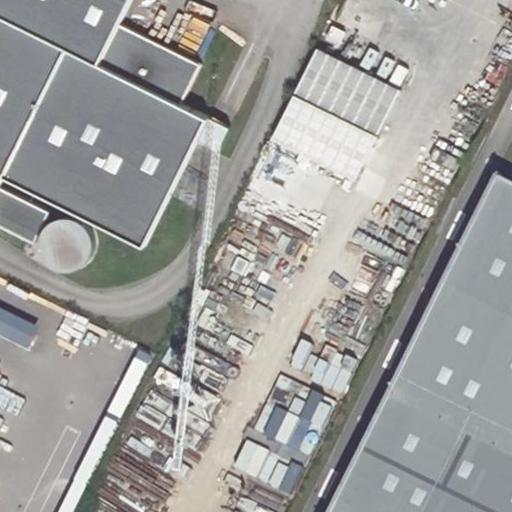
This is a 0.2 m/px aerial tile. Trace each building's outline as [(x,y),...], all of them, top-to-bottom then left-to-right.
[(0,0),(0,223),(35,241),(38,234),(42,236),(41,240),(41,246),(42,251),(44,255),(46,258),(49,262),(52,264),(57,267),(60,268),(62,268),(66,269),(70,269),(73,268),(78,266),(82,264),(84,262),(87,259),(89,257),(91,253),(92,250),(93,246),(93,243),(93,239),(92,235),(91,232),(89,229),(87,226),(86,224),(82,221),(79,219),(75,218),(70,216),(65,216),(61,217),(57,218),(53,221),(48,224),(44,222),(49,211),(0,186),(0,183),(4,176),(144,246),(197,140),(208,117),(181,104),(200,64),(119,23),(130,0),(0,0)] [(378,130),(399,87),(316,46),(295,89),(378,130)] [(355,177),(376,134),(293,93),(272,136),(355,177)] [(228,127),(208,117),(197,140),(217,150),(228,127)] [(336,511),(511,511),(511,183),(501,178),(336,511)] [(239,297),(259,307),(279,267),(259,257),(239,297)]
